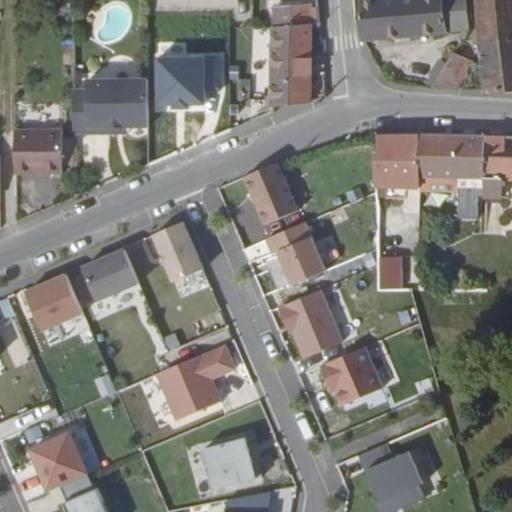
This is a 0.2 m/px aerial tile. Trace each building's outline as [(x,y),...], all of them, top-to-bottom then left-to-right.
[(447,32),(442,0),(359,0),(363,40),(398,37),(398,41),(424,39),(424,35),(447,32)] [(511,0),(480,0),(490,97),(511,94),(511,0)] [(308,26),(275,27),(278,109),(316,103),(312,26),(322,25),(320,2),(307,3),(308,26)] [(307,3),(273,4),(275,27),(308,26),(307,3)] [(459,94),(478,60),(462,49),(438,92),(459,94)] [(155,127),(153,79),(76,81),(78,138),(109,137),(109,129),(155,127)] [(15,132),(16,174),(62,173),(61,132),(15,132)] [(491,183),(491,139),(397,136),(383,138),(384,154),(384,164),(381,165),(383,191),(425,191),(425,195),(467,197),(466,223),(486,223),(487,202),(491,202),(491,183)] [(510,139),(491,139),(491,183),(491,202),(510,202),(511,183),(511,161),(510,162),(510,139)] [(302,212),(283,164),(251,177),(270,225),(302,212)] [(202,268),(182,220),(152,233),(160,252),(162,251),(166,260),(164,261),(172,280),(202,268)] [(333,271),(312,222),(273,239),(279,253),(285,251),(299,285),(333,271)] [(145,281),(131,248),(90,265),(104,299),(145,281)] [(379,254),(378,287),(402,288),(403,255),(379,254)] [(89,311),(73,273),(32,290),(49,328),(89,311)] [(331,289),(289,306),(297,325),(302,323),(315,356),(352,341),(331,289)] [(241,368),(231,345),(163,373),(183,419),(226,401),(219,383),(216,384),(210,370),(216,368),(222,369),(224,375),(241,368)] [(374,347),(330,365),(336,379),(339,378),(343,389),(345,388),(351,405),(392,388),(374,347)] [(217,378),(224,375),(222,369),(216,368),(210,370),(216,384),(219,383),(217,378)] [(65,485),(92,473),(75,431),(35,448),(53,490),(65,485)] [(251,440),(208,448),(216,490),(264,481),(261,465),(256,466),(251,440)] [(398,460),(391,445),(364,457),(370,471),(372,471),(385,502),(380,504),(383,511),(401,511),(429,501),(423,487),(428,485),(414,453),(398,460)] [(99,488),(92,473),(65,485),(72,499),(68,501),(72,511),(113,511),(102,487),(99,488)] [(272,511),(269,493),(229,500),(231,511),(272,511)]
